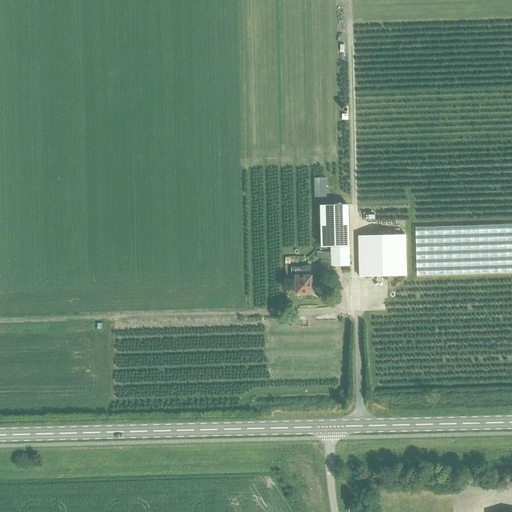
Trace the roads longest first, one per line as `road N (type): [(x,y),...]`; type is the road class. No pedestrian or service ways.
road 1 (primary): [(0,435),(328,427)]
road 2 (track): [(348,0),(355,231)]
road 3 (primary): [(328,427),(511,422)]
